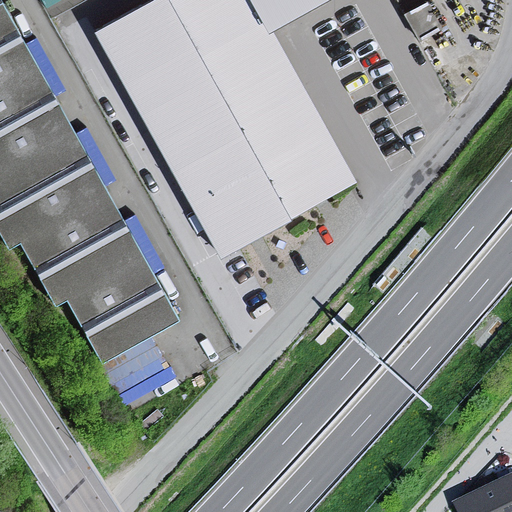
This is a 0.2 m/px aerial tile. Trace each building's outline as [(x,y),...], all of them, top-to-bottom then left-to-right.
[(44,0),(51,13),(76,0),(44,0)] [(323,0),(152,0),(90,35),(216,261),(355,183),(270,30),(323,0)] [(420,0),(406,9),(418,29),(439,16),(428,0),(420,0)] [(0,7),(0,244),(4,252),(16,246),(50,309),(64,302),(97,364),(172,323),(0,7)] [(511,511),(511,479),(458,505),(461,511),(511,511)]
